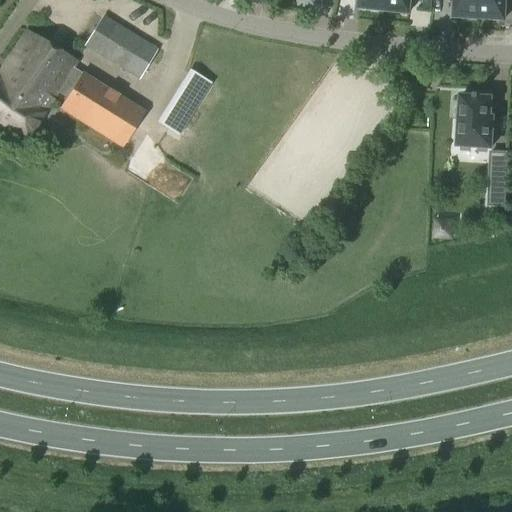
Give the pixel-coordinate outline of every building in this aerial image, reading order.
[(384,11),(385,0),(359,0),(359,8),(384,11)] [(385,0),(384,11),(409,14),(410,0),(385,0)] [(479,16),(480,0),(454,0),(454,17),(479,19),(479,16)] [(480,0),(479,16),(479,19),(504,20),(505,0),(480,0)] [(156,51),(112,23),(94,52),(139,80),(156,51)] [(77,64),(27,32),(0,74),(0,107),(3,110),(11,98),(20,102),(29,88),(51,102),(57,93),(66,99),(81,75),(73,69),(77,64)] [(192,72),(168,111),(185,121),(209,83),(192,72)] [(81,75),(66,99),(59,110),(122,149),(144,114),(81,75)] [(0,107),(0,124),(26,142),(51,102),(29,88),(20,102),(11,98),(3,110),(0,107)] [(460,96),(457,146),(479,147),(491,148),(493,117),(490,117),(491,98),(479,97),(478,97),(478,95),(474,95),(474,97),(460,96)] [(508,154),(491,153),(488,205),(504,206),(508,154)] [(430,219),(429,240),(452,242),(453,220),(430,219)]
